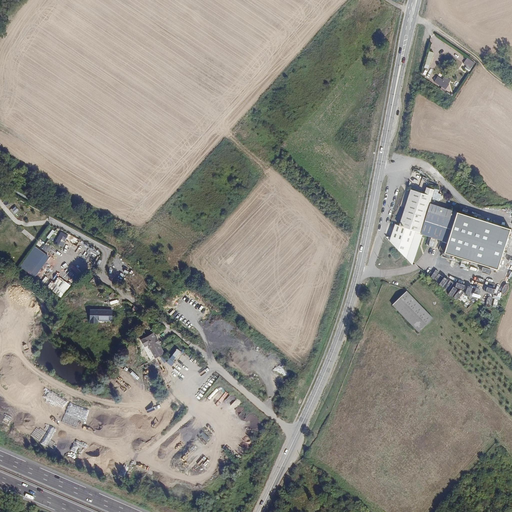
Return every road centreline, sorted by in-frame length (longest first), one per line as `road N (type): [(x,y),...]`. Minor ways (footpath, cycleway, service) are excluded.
road 1 (primary): [(415,0),(343,330),(296,436)]
road 2 (unclassified): [(49,222),(98,245),(105,279),(296,436)]
road 3 (track): [(388,0),(511,88)]
road 4 (motorway): [(128,511),(0,456)]
road 5 (unknown): [(380,170),(396,181),(369,276)]
